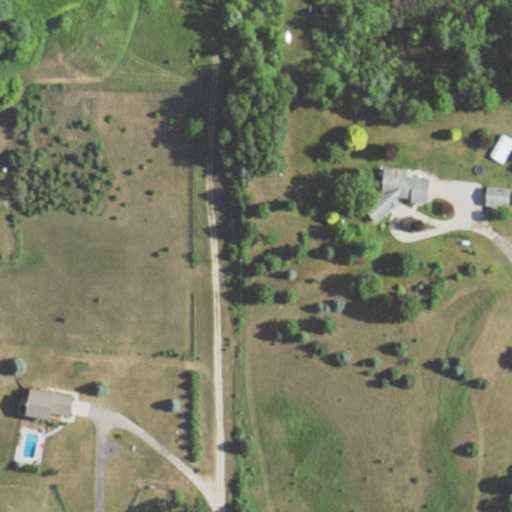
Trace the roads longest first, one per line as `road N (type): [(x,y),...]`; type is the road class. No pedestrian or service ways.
road 1 (track): [(218,504),(212,85)]
road 2 (track): [(0,77),(212,85),(212,0)]
